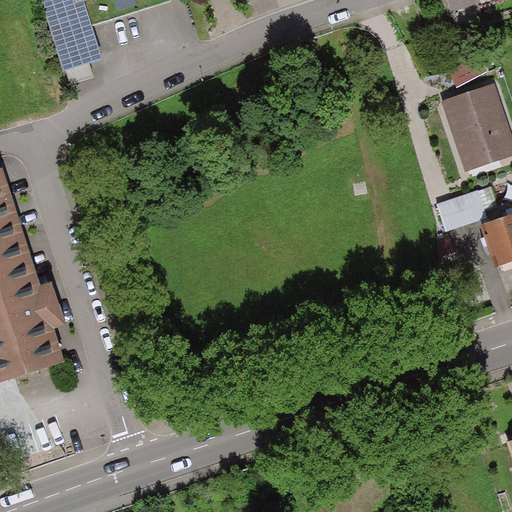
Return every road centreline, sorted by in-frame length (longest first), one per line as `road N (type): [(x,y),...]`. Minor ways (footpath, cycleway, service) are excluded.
road 1 (primary): [(511,341),(127,468)]
road 2 (residential): [(28,144),(364,0)]
road 3 (residential): [(127,468),(28,144)]
road 4 (primary): [(127,468),(8,511)]
